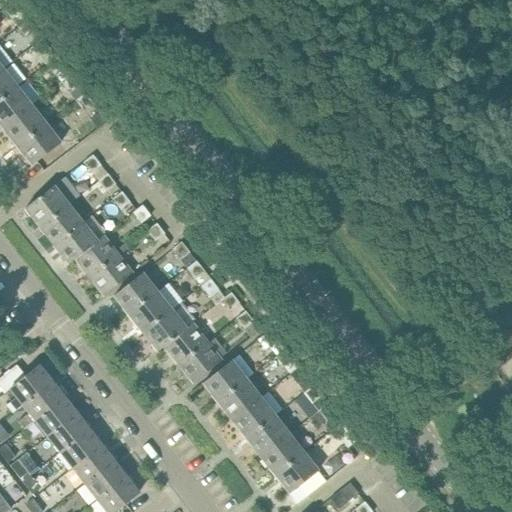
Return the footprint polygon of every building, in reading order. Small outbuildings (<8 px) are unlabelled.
[(12,20),(21,12),(13,2),(4,10),(12,20)] [(26,38),(36,31),(28,21),(18,28),(26,38)] [(40,57),(50,49),(42,39),(32,46),(40,57)] [(55,75),(64,68),(56,57),(47,65),(55,75)] [(0,101),(17,88),(2,70),(0,71),(0,101)] [(69,93),(79,86),(70,76),(61,83),(69,93)] [(0,124),(3,129),(31,107),(17,88),(0,101),(0,124)] [(84,112),(93,104),(85,94),(75,101),(84,112)] [(31,107),(3,129),(12,140),(10,142),(16,148),(46,125),(31,107)] [(98,129),(107,122),(100,113),(90,120),(98,129)] [(60,143),(48,128),(46,125),(16,148),(21,155),(23,154),(32,166),(60,143)] [(91,173),(101,166),(93,155),(83,163),(91,173)] [(105,193),(106,192),(115,185),(107,174),(97,182),(105,193)] [(40,227),(68,205),(53,186),(23,210),(29,217),(30,215),(40,227)] [(120,210),(130,203),(122,192),(112,200),(120,210)] [(43,236),(45,234),(54,246),(82,224),(68,205),(40,227),(38,229),(43,236)] [(141,224),(150,216),(142,206),(133,213),(141,224)] [(58,254),(60,253),(69,264),(75,259),(97,242),(96,241),(82,224),(54,246),(53,247),(58,254)] [(155,242),(164,234),(156,224),(147,231),(155,242)] [(97,242),(75,259),(90,278),(118,255),(104,237),(97,242)] [(180,260),(189,253),(181,243),(172,250),(180,260)] [(104,296),(120,284),(132,273),(118,255),(90,278),(104,296)] [(186,286),(195,279),(204,272),(196,262),(187,269),(187,270),(179,276),(186,286)] [(142,273),(129,283),(114,296),(123,307),(121,309),(127,316),(128,314),(157,292),(142,273)] [(209,297),(218,290),(210,279),(201,287),(209,297)] [(141,334),(143,333),(171,311),(157,292),(128,314),(138,326),(136,327),(141,334)] [(230,311),(239,303),(231,293),(221,300),(230,311)] [(164,347),(192,324),(191,323),(184,328),(171,311),(143,333),(152,345),(151,346),(156,352),(158,351),(158,352),(164,347)] [(244,329),(253,322),(245,311),(236,319),(244,329)] [(164,347),(178,365),(207,343),(192,324),(164,347)] [(269,348),(278,341),(270,330),(261,337),(269,348)] [(193,383),(209,371),(221,361),(207,343),(178,365),(193,383)] [(284,367),(293,359),(285,349),(276,356),(284,367)] [(246,380),(232,361),(231,361),(219,371),(203,383),(212,395),(210,396),(216,403),(246,380)] [(51,380),(40,366),(25,377),(16,366),(0,379),(0,386),(5,393),(11,389),(17,397),(6,406),(11,412),(51,380)] [(298,385),(307,378),(299,367),(290,374),(298,385)] [(24,428),(64,397),(51,380),(11,412),(12,414),(23,405),(29,413),(19,421),(24,428)] [(223,409),(232,420),(260,398),(246,380),(216,403),(221,410),(223,409)] [(308,419),(318,411),(327,403),(314,386),(294,401),(308,419)] [(47,436),(76,412),(64,397),(24,428),(25,429),(35,421),(47,436)] [(239,433),(245,440),(275,416),(260,398),(232,420),(241,432),(239,433)] [(327,422),(336,414),(327,403),(318,411),(327,422)] [(59,452),(89,428),(76,412),(47,436),(59,452)] [(252,446),(261,457),(289,435),(275,416),(245,440),(250,447),(252,446)] [(347,448),(356,441),(342,422),(333,429),(347,448)] [(71,467),(101,444),(89,428),(59,452),(71,467)] [(268,470),(273,477),(303,453),(289,435),(261,457),(270,468),(268,470)] [(83,483),(113,459),(101,444),(71,467),(83,483)] [(0,453),(8,463),(14,457),(4,445),(0,448),(0,453)] [(318,472),(305,456),(303,453),(273,477),(279,484),(280,482),(289,494),(318,472)] [(96,499),(125,475),(113,459),(83,483),(96,499)] [(21,482),(29,476),(17,460),(10,466),(21,482)] [(106,511),(114,511),(124,504),(139,492),(125,475),(96,499),(106,511)] [(32,495),(32,494),(39,489),(29,476),(21,482),(32,495)] [(338,509),(358,494),(350,484),(330,499),(338,509)] [(0,511),(7,511),(11,509),(0,494),(0,511)] [(30,511),(42,511),(33,499),(25,505),(30,511)] [(356,511),(372,511),(364,502),(355,510),(356,511)]
